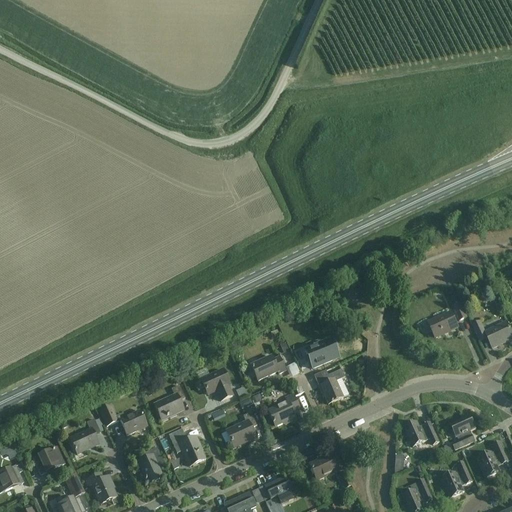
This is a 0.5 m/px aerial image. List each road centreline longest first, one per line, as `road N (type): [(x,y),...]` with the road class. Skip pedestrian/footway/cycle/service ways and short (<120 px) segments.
road 1 (secondary): [(0,404),(511,159)]
road 2 (unclassified): [(0,49),(162,132),(200,144),(226,140),(249,128),(314,0)]
road 3 (residential): [(489,393),(439,383),(326,432)]
